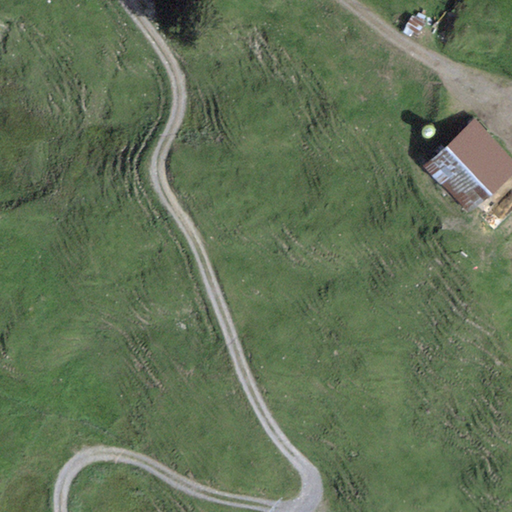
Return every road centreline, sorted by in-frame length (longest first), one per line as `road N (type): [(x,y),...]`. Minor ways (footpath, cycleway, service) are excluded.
road 1 (track): [(131,0),(178,70),(178,117),(160,165),(165,183),(209,265),(251,385),(316,490),(296,508),(255,504),(143,461),(90,454),(66,478),(65,511)]
road 2 (track): [(511,92),(436,61),(350,0)]
